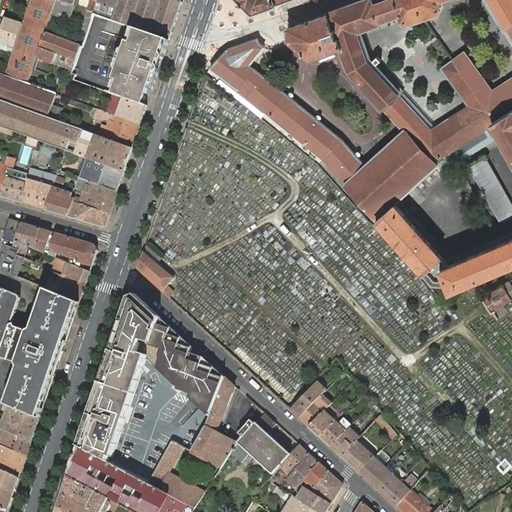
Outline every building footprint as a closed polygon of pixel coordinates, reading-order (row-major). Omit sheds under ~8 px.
[(31,0),(26,16),(23,25),(15,46),(14,48),(5,75),(27,83),(37,57),(45,33),(52,14),(56,0),(31,0)] [(59,0),(54,15),(69,20),(74,4),(75,0),(59,0)] [(92,0),(86,17),(92,19),(94,13),(98,0),(92,0)] [(98,0),(94,13),(113,20),(119,0),(98,0)] [(131,26),(136,28),(147,31),(170,40),(171,36),(182,2),(176,0),(119,0),(113,20),(131,26)] [(239,0),(253,13),(276,5),(289,0),(239,0)] [(511,0),(386,0),(374,5),(371,0),(364,0),(330,12),(343,47),(351,70),(405,129),(434,160),(443,154),(484,128),(493,122),(511,110),(511,0)] [(330,12),(288,27),(288,28),(289,33),(288,38),(309,56),(311,57),(314,57),(343,47),(330,12)] [(5,20),(0,18),(0,40),(8,43),(7,46),(14,48),(15,46),(23,25),(5,19),(5,20)] [(147,31),(136,28),(131,41),(127,39),(124,47),(117,70),(113,79),(109,93),(113,94),(116,95),(123,98),(144,105),(149,91),(152,93),(158,74),(160,69),(159,68),(159,67),(159,66),(158,66),(158,65),(157,65),(159,60),(160,60),(161,60),(162,60),(162,59),(163,59),(163,58),(170,40),(147,31)] [(62,39),(45,33),(37,57),(54,63),(54,62),(74,69),(74,68),(81,46),(82,45),(62,39)] [(228,48),(211,67),(324,158),(346,182),(365,165),(342,139),(250,64),(265,46),(263,45),(262,44),(260,42),(259,41),(258,39),(258,38),(228,48)] [(0,99),(47,117),(56,94),(27,83),(5,75),(0,73),(0,99)] [(117,115),(141,124),(147,106),(144,105),(123,98),(116,95),(113,94),(107,112),(117,115)] [(83,130),(47,117),(0,99),(0,125),(15,131),(39,139),(76,152),(83,130)] [(98,136),(133,148),(141,124),(117,115),(107,112),(98,109),(95,118),(102,120),(104,119),(105,119),(109,120),(106,131),(101,129),(98,136)] [(511,155),(511,110),(493,122),(511,155)] [(15,131),(0,125),(0,131),(0,132),(0,134),(3,135),(3,133),(14,137),(15,131)] [(484,128),(443,154),(447,160),(488,133),(484,128)] [(365,165),(346,182),(378,218),(396,203),(399,200),(438,164),(434,160),(405,129),(367,163),(365,165)] [(87,157),(95,134),(83,130),(76,152),(87,157)] [(488,133),(447,160),(448,163),(490,136),(488,133)] [(125,170),(133,148),(98,136),(95,134),(87,157),(108,164),(125,170)] [(511,203),(485,156),(469,165),(502,223),(511,217),(511,203)] [(101,185),(118,192),(125,170),(108,164),(87,157),(79,177),(82,178),(101,185)] [(13,167),(7,166),(6,171),(1,196),(23,202),(28,178),(29,174),(13,169),(13,167)] [(28,178),(23,202),(46,209),(52,189),(53,186),(54,185),(50,184),(53,176),(46,174),(45,176),(43,182),(37,180),(28,178)] [(114,203),(118,192),(101,185),(82,178),(78,190),(84,192),(114,203)] [(52,189),(46,209),(68,216),(74,201),(75,198),(72,197),(64,194),(65,191),(61,189),(60,192),(52,189)] [(110,214),(114,203),(84,192),(80,203),(110,214)] [(106,226),(110,214),(80,203),(74,201),(68,216),(105,227),(106,226)] [(435,282),(449,282),(443,267),(450,264),(443,256),(396,203),(378,218),(426,272),(435,282)] [(22,222),(10,219),(4,238),(14,242),(15,242),(15,241),(22,222)] [(41,228),(22,222),(15,241),(15,242),(14,242),(13,246),(19,248),(17,255),(20,256),(24,244),(34,249),(41,228)] [(52,231),(41,228),(34,249),(45,253),(46,248),(51,249),(56,233),(52,231)] [(71,237),(56,233),(51,249),(49,255),(53,256),(55,257),(58,258),(59,255),(54,253),(55,251),(65,255),(71,237)] [(83,241),(71,237),(65,255),(63,260),(68,262),(75,265),(77,259),(83,241)] [(511,263),(511,237),(450,264),(443,267),(449,282),(452,289),(511,263)] [(95,244),(83,241),(77,259),(75,265),(79,267),(80,267),(82,261),(93,265),(98,250),(95,244)] [(144,252),(155,262),(161,256),(147,243),(144,252)] [(170,276),(169,275),(155,262),(144,252),(138,269),(158,287),(161,290),(164,287),(170,281),(171,279),(170,276)] [(15,260),(11,273),(17,276),(21,266),(30,270),(31,266),(33,261),(24,257),(22,262),(15,260)] [(54,272),(55,272),(57,273),(63,276),(63,274),(75,279),(87,283),(91,272),(80,267),(79,267),(75,265),(68,262),(63,260),(58,258),(55,257),(53,262),(57,263),(54,272)] [(50,286),(49,289),(65,296),(80,302),(87,283),(75,279),(63,274),(63,276),(57,273),(55,272),(50,286)] [(486,294),(484,295),(483,296),(492,312),(495,310),(495,309),(511,298),(511,282),(511,283),(509,281),(505,284),(486,295),(486,294)] [(0,305),(16,311),(20,298),(19,295),(6,289),(0,287),(0,305)] [(49,289),(44,287),(29,330),(20,327),(12,324),(16,311),(0,305),(0,357),(8,360),(18,364),(5,404),(6,404),(9,405),(40,418),(55,376),(53,375),(64,342),(66,343),(80,302),(65,296),(49,289)] [(128,296),(78,445),(109,461),(110,456),(113,457),(147,358),(178,387),(178,389),(191,394),(190,398),(210,416),(225,377),(204,358),(191,353),(193,347),(192,346),(160,317),(135,294),(128,296)] [(64,350),(66,343),(64,342),(53,375),(55,376),(64,350)] [(274,474),(280,467),(292,454),(269,433),(277,424),(265,413),(257,423),(256,424),(251,420),(248,423),(249,424),(245,428),(249,431),(244,437),(239,443),(238,443),(214,431),(217,422),(219,422),(219,420),(221,421),(235,386),(225,377),(210,416),(206,426),(192,451),(192,452),(222,468),(231,454),(242,463),(245,459),(247,457),(250,454),(256,458),(273,474),(274,474)] [(318,382),(309,390),(291,409),(300,418),(315,403),(324,394),(327,390),(318,382)] [(326,410),(333,403),(324,394),(315,403),(300,418),(309,426),(326,410)] [(334,411),(340,417),(352,405),(346,399),(334,411)] [(33,442),(40,418),(9,405),(6,404),(5,407),(8,409),(1,425),(0,424),(0,427),(0,428),(33,442)] [(337,420),(338,418),(337,416),(335,418),(326,410),(309,426),(321,436),(337,420)] [(393,440),(398,435),(381,415),(376,420),(393,440)] [(349,428),(352,425),(345,419),(340,424),(337,420),(321,436),(331,446),(349,428)] [(239,433),(244,437),(249,431),(245,428),(249,424),(248,423),(239,433)] [(28,456),(33,442),(0,428),(0,427),(0,435),(7,438),(4,446),(28,456)] [(349,428),(331,446),(342,456),(357,440),(360,437),(349,428)] [(357,440),(342,456),(359,471),(375,456),(357,440)] [(171,494),(196,508),(206,493),(169,473),(183,447),(172,441),(150,483),(171,494)] [(0,467),(20,477),(28,456),(4,446),(0,444),(0,467)] [(193,511),(196,508),(171,494),(150,483),(109,461),(78,445),(68,475),(109,497),(136,511),(193,511)] [(280,467),(290,476),(310,454),(300,445),(292,454),(280,467)] [(304,479),(319,463),(310,454),(290,476),(288,478),(298,487),(300,484),(304,479)] [(375,456),(359,471),(397,506),(411,490),(417,484),(408,476),(403,482),(375,456)] [(308,483),(314,488),(315,487),(329,471),(319,463),(304,479),(300,484),(303,486),(307,482),(308,483)] [(0,467),(0,487),(15,493),(20,477),(0,467)] [(419,482),(428,471),(425,467),(415,478),(419,482)] [(314,488),(311,491),(331,504),(343,485),(343,484),(329,471),(315,487),(314,488)] [(268,480),(272,483),(277,477),(274,474),(273,474),(268,480)] [(107,501),(109,497),(68,475),(62,493),(97,511),(98,511),(101,511),(102,511),(104,511),(107,511),(111,505),(110,502),(107,501)] [(0,507),(10,509),(15,493),(0,487),(0,507)] [(297,498),(319,511),(326,511),(331,504),(311,491),(305,487),(297,498)] [(403,511),(435,511),(411,490),(397,506),(403,511)] [(67,511),(96,511),(97,511),(62,493),(57,506),(67,511)] [(497,511),(501,511),(507,495),(502,494),(497,511)] [(319,511),(297,498),(293,496),(293,495),(282,511),(319,511)] [(443,511),(445,509),(453,500),(450,496),(435,511),(443,511)] [(253,501),(246,511),(249,511),(252,509),(255,511),(258,505),(253,501)] [(362,503),(356,511),(374,511),(364,502),(362,503)]
